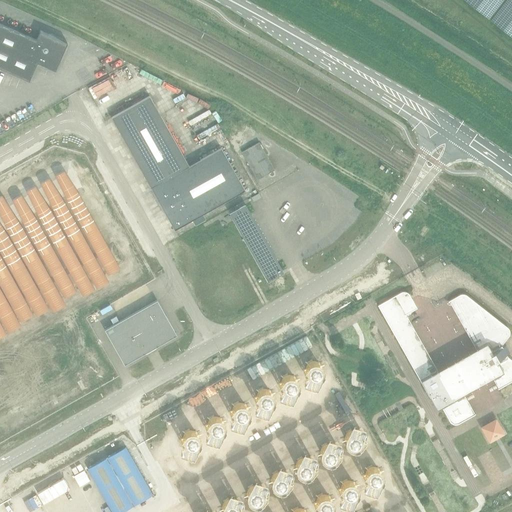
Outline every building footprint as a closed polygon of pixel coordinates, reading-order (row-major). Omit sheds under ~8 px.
[(0,68),(28,81),(37,62),(55,70),(67,42),(40,30),(39,32),(37,36),(36,39),(0,23),(0,68)] [(100,84),(117,77),(114,70),(96,77),(100,84)] [(89,81),(85,83),(92,93),(96,91),(89,81)] [(181,89),(170,93),(172,100),(184,96),(181,89)] [(111,117),(137,164),(174,230),(245,190),(221,147),(189,165),(149,95),(111,117)] [(216,125),(212,128),(220,138),(224,135),(216,125)] [(259,142),(248,148),(241,151),(257,179),(274,170),(259,142)] [(239,209),(236,211),(230,214),(268,280),(273,277),(272,276),(281,271),(244,205),(239,208),(239,209)] [(501,345),(508,336),(509,334),(509,332),(509,330),(508,328),(507,327),(466,295),(465,294),(463,294),(461,294),(459,294),(448,301),(449,301),(475,347),(437,369),(406,314),(417,308),(409,294),(408,293),(406,292),(404,291),(402,291),(400,292),(377,305),(429,398),(430,397),(436,408),(440,406),(449,421),(451,423),(453,424),(454,424),(457,424),(458,423),(475,414),(475,413),(474,413),(463,393),(492,377),(498,388),(497,388),(498,389),(511,380),(511,360),(508,357),(501,345)] [(156,299),(154,301),(104,329),(124,365),(176,335),(156,299)] [(313,438),(317,445),(337,434),(326,417),(317,422),(318,423),(308,429),(313,437),(313,438)] [(495,420),(482,427),(489,440),(502,433),(495,420)] [(483,481),(488,478),(475,457),(470,460),(483,481)] [(417,469),(421,481),(426,479),(422,467),(417,469)]
